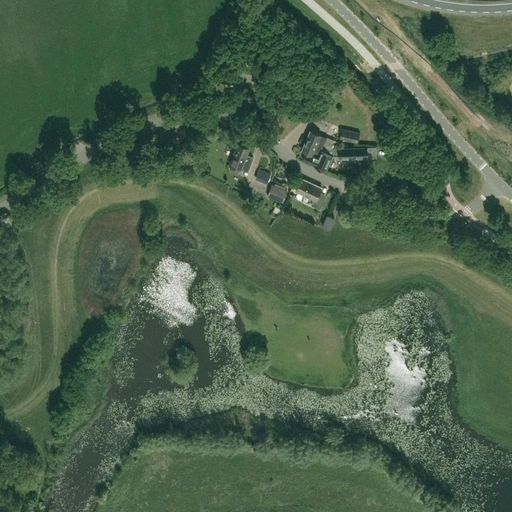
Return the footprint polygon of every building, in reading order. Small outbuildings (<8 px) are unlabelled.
[(214,77),(233,84),(236,75),(217,68),(214,77)] [(360,131),(342,127),(340,138),(357,142),(360,131)] [(314,164),(323,141),(319,139),(321,134),(310,130),(302,149),(307,152),(306,153),(305,154),(304,157),(304,158),(304,160),(314,164)] [(356,156),(356,148),(338,148),(338,147),(322,148),(324,141),(323,141),(314,164),(326,170),(332,155),(338,157),(356,156)] [(246,153),(248,148),(238,144),(230,165),(230,166),(230,168),(231,170),(232,171),(235,172),(237,172),(238,171),(239,170),(240,169),(245,171),(244,173),(247,173),(253,156),(246,153)] [(318,193),(321,187),(301,178),(295,190),(314,198),(311,204),(319,208),(325,196),(318,193)] [(272,184),(271,185),(267,196),(283,202),(288,190),(283,188),(284,186),(275,182),(274,185),(272,184)] [(330,229),(335,218),(327,214),(322,225),(330,229)]
